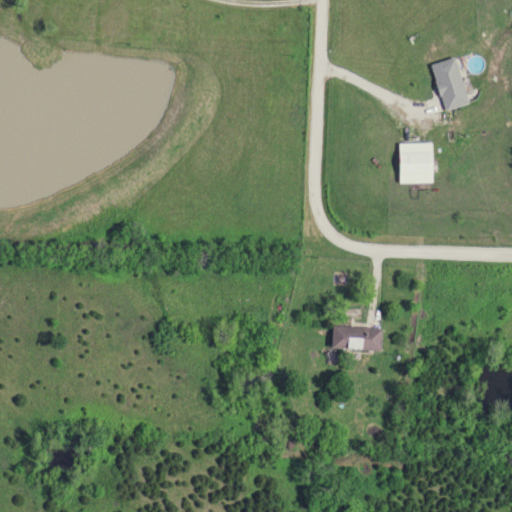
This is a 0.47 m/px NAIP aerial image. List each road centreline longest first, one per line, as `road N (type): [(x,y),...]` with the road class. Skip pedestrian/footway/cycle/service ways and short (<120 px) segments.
road 1 (residential): [(333,232),(317,189),(323,0)]
road 2 (residential): [(511,255),(372,251),(333,232)]
